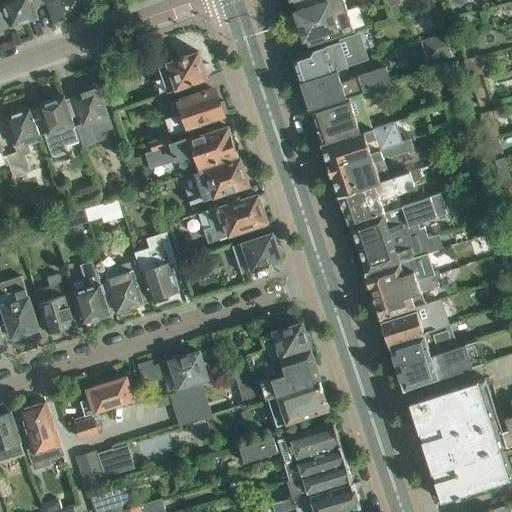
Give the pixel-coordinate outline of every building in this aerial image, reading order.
[(8,0),(0,3),(0,27),(1,30),(13,26),(17,26),(21,25),(24,22),(37,17),(34,8),(45,4),(43,0),(8,0)] [(296,15),(299,25),(347,9),(343,0),(305,0),(295,4),(298,14),(296,15)] [(354,30),(347,9),(299,25),(303,35),(304,34),(308,45),(354,30)] [(444,33),(420,41),(428,64),(451,56),(444,33)] [(311,55),(295,60),(302,80),(347,65),(362,60),(368,58),(360,34),(340,41),(314,49),(311,55)] [(471,34),(456,38),(457,40),(458,44),(459,47),(473,44),(471,34)] [(207,78),(207,76),(211,73),(212,67),(208,63),(202,62),(198,51),(188,55),(184,54),(180,55),(178,59),(158,66),(168,92),(207,78)] [(478,56),(463,60),(471,81),(485,78),(478,56)] [(448,79),(455,97),(451,98),(452,102),(453,102),(468,97),(469,97),(457,61),(440,67),(445,80),(448,79)] [(304,84),(301,87),(303,93),(307,94),(312,108),(331,102),(348,96),(391,81),(386,66),(351,77),(347,66),(347,65),(302,80),(304,84)] [(494,103),(485,78),(471,81),(480,107),(494,103)] [(332,105),(313,112),(324,144),(373,128),(364,103),(381,97),(377,87),(392,83),(391,81),(348,96),(349,99),(332,105)] [(73,96),(65,99),(70,115),(71,118),(79,115),(82,123),(75,125),(83,147),(104,139),(101,132),(113,128),(106,106),(105,103),(108,102),(104,91),(102,86),(100,87),(92,83),(84,86),(83,93),(73,96)] [(224,100),(220,102),(216,91),(212,89),(170,103),(174,115),(166,118),(171,134),(224,116),(223,114),(228,112),(224,100)] [(40,108),(31,111),(35,121),(43,118),(45,124),(48,132),(43,134),(52,159),(70,153),(67,146),(80,141),(77,134),(71,118),(70,115),(65,99),(64,96),(62,97),(59,95),(53,97),(53,100),(39,105),(40,108)] [(468,97),(453,102),(459,122),(475,117),(468,97)] [(17,151),(6,156),(13,176),(31,170),(25,154),(31,153),(26,140),(40,136),(30,108),(5,117),(17,151)] [(488,139),(497,137),(497,136),(499,135),(492,111),(480,114),(488,139)] [(373,128),(324,144),(330,164),(329,164),(329,166),(380,149),(402,141),(395,120),(373,128)] [(170,134),(149,141),(152,151),(153,151),(155,151),(160,166),(190,156),(195,171),(181,176),(182,177),(213,167),(212,164),(218,162),(218,161),(237,154),(236,150),(239,149),(239,142),(235,137),(231,138),(228,127),(196,138),(196,136),(173,144),(170,135),(171,135),(170,134)] [(497,137),(488,139),(493,155),(502,152),(497,137)] [(380,149),(329,166),(332,174),(333,174),(341,195),(390,178),(382,157),(385,156),(389,158),(413,150),(409,139),(402,141),(380,149)] [(191,205),(204,201),(250,185),(245,171),(249,170),(244,159),(241,160),(240,157),(213,167),(182,177),(191,205)] [(504,157),(494,160),(501,181),(511,178),(504,157)] [(390,178),(341,195),(351,224),(385,212),(403,206),(398,194),(416,188),(414,182),(422,179),(419,168),(390,178)] [(491,173),(467,182),(471,195),(495,187),(491,173)] [(121,206),(138,201),(136,193),(119,198),(121,206)] [(210,224),(203,226),(204,229),(208,242),(216,239),(249,228),(268,222),(263,208),(267,207),(263,194),(259,196),(258,193),(239,200),(207,211),(205,211),(210,224)] [(385,212),(351,224),(357,243),(404,228),(405,233),(420,228),(418,223),(447,213),(446,210),(444,205),(440,194),(412,203),(411,204),(403,206),(385,212)] [(119,199),(98,204),(85,207),(89,220),(102,217),(104,222),(123,217),(119,199)] [(506,232),(500,212),(490,215),(497,235),(506,232)] [(62,217),(51,220),(57,239),(67,236),(62,217)] [(404,228),(357,243),(367,273),(430,252),(443,248),(439,233),(427,237),(424,227),(405,233),(404,228)] [(169,263),(175,261),(166,231),(146,238),(149,247),(134,252),(140,271),(142,271),(147,285),(153,305),(169,299),(168,296),(178,292),(169,263)] [(280,257),(283,257),(283,254),(283,253),(282,251),(282,249),(280,247),(279,246),(278,245),(276,246),(272,233),(233,246),(242,273),(281,260),(280,257)] [(430,252),(367,273),(374,295),(440,274),(438,270),(436,271),(433,263),(430,252)] [(84,276),(69,281),(70,282),(76,303),(83,322),(85,322),(85,323),(90,324),(95,323),(98,319),(98,317),(109,314),(107,308),(115,305),(104,272),(97,274),(92,261),(80,265),(84,276)] [(130,263),(104,272),(115,305),(117,312),(119,311),(120,313),(125,314),(129,312),(132,309),(132,307),(143,304),(137,285),(130,263)] [(75,325),(69,306),(61,282),(58,273),(47,277),(50,286),(35,291),(48,333),(50,333),(51,335),(55,335),(61,334),(64,330),(63,329),(75,325)] [(440,274),(374,295),(381,318),(425,303),(421,291),(440,284),(438,278),(441,277),(440,274)] [(9,280),(0,283),(0,300),(8,325),(14,344),(16,344),(17,347),(31,342),(31,339),(32,339),(31,338),(40,335),(34,316),(21,276),(9,280)] [(416,310),(383,321),(390,345),(451,325),(454,324),(453,323),(448,325),(440,299),(415,307),(416,310)] [(265,348),(236,357),(239,367),(241,372),(310,350),(302,323),(261,336),(265,348)] [(451,325),(390,345),(397,367),(478,341),(477,339),(458,346),(451,325)] [(478,341),(397,367),(405,389),(474,367),(485,363),(478,341)] [(241,372),(233,374),(243,405),(262,399),(257,385),(262,383),(267,398),(269,397),(320,380),(310,350),(241,372)] [(151,360),(139,364),(145,383),(156,379),(163,377),(168,391),(208,378),(208,377),(210,373),(208,365),(205,363),(203,364),(199,351),(153,366),(151,360)] [(91,397),(80,401),(85,416),(92,413),(132,400),(133,402),(143,399),(144,398),(141,389),(138,379),(128,383),(126,377),(88,389),(91,397)] [(502,430),(484,378),(409,402),(419,432),(420,432),(422,439),(421,440),(432,473),(433,472),(435,480),(434,480),(441,501),(456,496),(456,498),(461,496),(460,495),(511,476),(511,461),(507,445),(511,443),(511,414),(505,417),(508,428),(502,430)] [(329,408),(320,380),(269,397),(278,425),(329,408)] [(202,384),(170,394),(170,395),(179,425),(212,415),(202,384)] [(31,406),(20,409),(26,428),(32,448),(29,449),(34,465),(35,470),(52,465),(51,460),(63,456),(59,442),(45,401),(43,402),(42,400),(38,399),(33,400),(30,404),(31,406)] [(9,413),(8,410),(5,409),(4,409),(2,410),(0,410),(0,462),(9,459),(9,458),(24,453),(17,431),(10,412),(9,413)] [(85,416),(74,419),(76,424),(80,438),(98,433),(94,418),(92,413),(85,416)] [(273,437),(249,444),(240,447),(244,462),(282,451),(285,462),(341,446),(334,423),(315,429),(278,439),(281,449),(276,447),(273,437)] [(303,477),(346,463),(341,446),(285,462),(288,473),(289,472),(291,479),(287,480),(287,481),(303,477)] [(113,449),(98,454),(105,477),(120,472),(113,449)] [(352,480),(346,463),(303,477),(287,481),(292,498),(333,486),(352,480)] [(308,493),(292,498),(295,508),(296,511),(343,511),(359,507),(360,507),(353,484),(334,490),(312,497),(310,493),(308,493)] [(165,511),(162,499),(140,505),(142,511),(165,511)]
